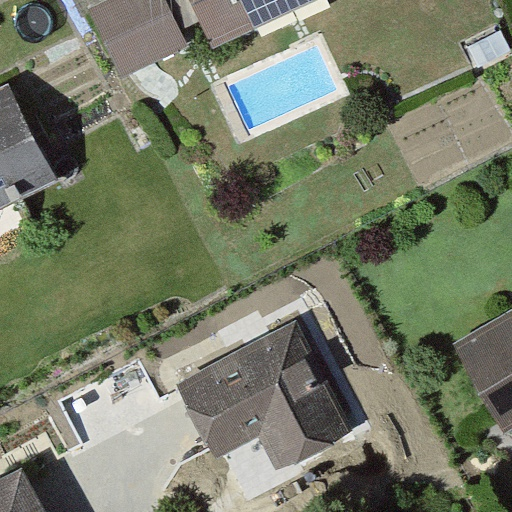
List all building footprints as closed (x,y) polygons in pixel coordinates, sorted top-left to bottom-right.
[(208,17),(200,0),(114,0),(94,9),(122,73),(182,46),(176,32),(208,17)] [(200,0),(208,17),(218,38),(300,0),(200,0)] [(0,200),(47,177),(6,97),(0,100),(0,200)] [(511,307),(444,347),(501,445),(511,438),(511,307)] [(295,322),(165,386),(202,462),(252,437),(268,470),(348,431),(295,322)] [(38,511),(11,464),(0,470),(0,511),(38,511)]
